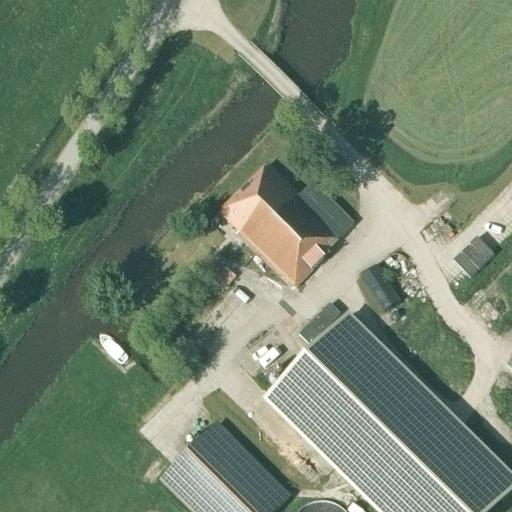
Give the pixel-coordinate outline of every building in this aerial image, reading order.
[(327,254),(355,227),(314,185),(300,199),(269,167),(220,214),(239,233),(237,236),(292,292),(329,256),(327,254)] [(383,316),(401,303),(377,265),(358,278),(383,316)] [(415,343),(428,334),(413,313),(400,323),(415,343)] [(495,511),(511,495),(511,491),(343,324),(270,397),(386,511),(495,511)] [(276,511),(289,500),(216,427),(161,482),(191,511),(276,511)]
